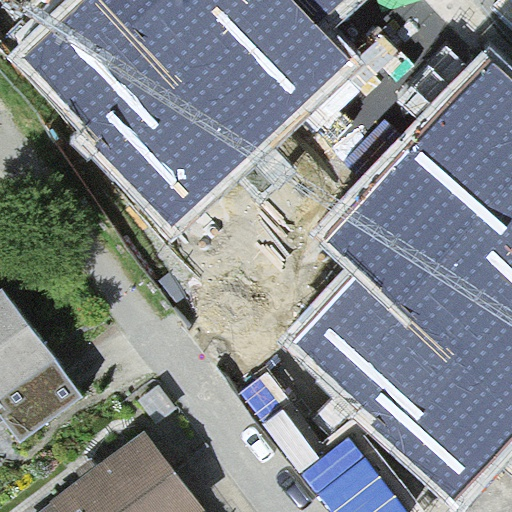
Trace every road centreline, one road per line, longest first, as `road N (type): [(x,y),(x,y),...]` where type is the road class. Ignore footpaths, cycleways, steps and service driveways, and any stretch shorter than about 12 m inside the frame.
road 1 (unknown): [(511,405),(162,0)]
road 2 (residential): [(315,511),(0,141)]
